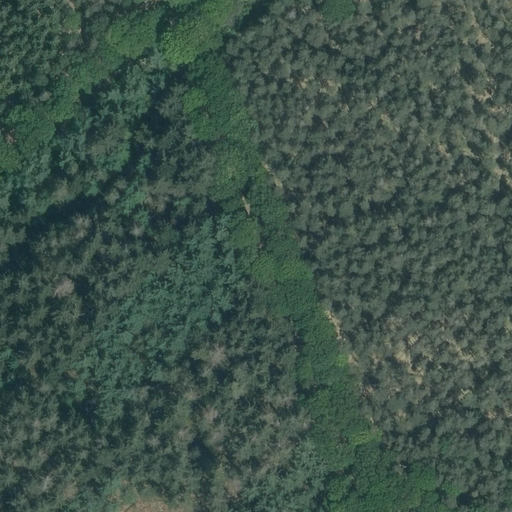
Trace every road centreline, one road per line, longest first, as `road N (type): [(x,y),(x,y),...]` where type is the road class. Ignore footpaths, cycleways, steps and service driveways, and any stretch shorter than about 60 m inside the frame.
road 1 (track): [(176,24),(368,511)]
road 2 (track): [(0,171),(206,0)]
